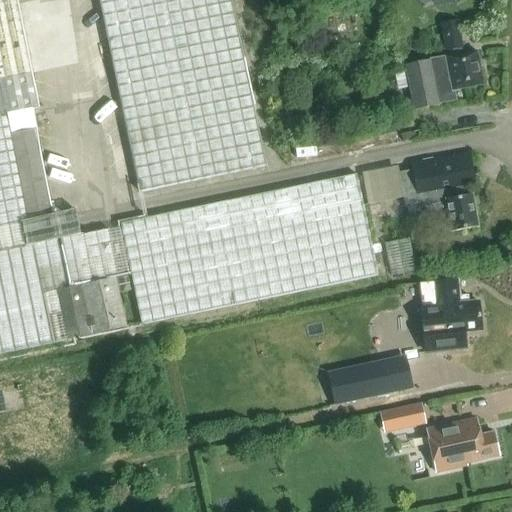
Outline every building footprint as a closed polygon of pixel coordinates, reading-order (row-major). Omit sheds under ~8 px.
[(132,292),(128,275),(82,286),(72,237),(81,235),(76,210),(55,215),(33,110),(40,109),(17,0),(0,0),(0,355),(54,344),(47,308),(59,305),(68,342),(128,328),(121,294),(132,292)] [(99,0),(141,193),(266,167),(230,0),(99,0)] [(462,48),(457,22),(441,25),(446,51),(462,48)] [(453,92),(483,85),(476,51),(429,61),(404,67),(414,112),(439,106),(438,105),(455,101),(453,92)] [(400,174),(405,197),(407,209),(446,202),(452,234),(476,229),(470,196),(466,197),(464,186),(475,184),(469,155),(411,165),(412,172),(400,174)] [(142,325),(378,276),(358,176),(121,225),(142,325)] [(120,227),(81,235),(72,237),(82,286),(128,275),(131,274),(120,227)] [(463,334),(481,332),(478,303),(468,304),(468,297),(459,298),(457,281),(419,285),(426,354),(465,350),(463,334)] [(389,393),(383,366),(344,375),(350,402),(389,393)] [(398,430),(425,425),(420,404),(393,410),(398,430)] [(427,431),(437,474),(445,471),(445,472),(466,468),(466,465),(499,458),(493,433),(479,436),(478,430),(476,421),(427,431)]
